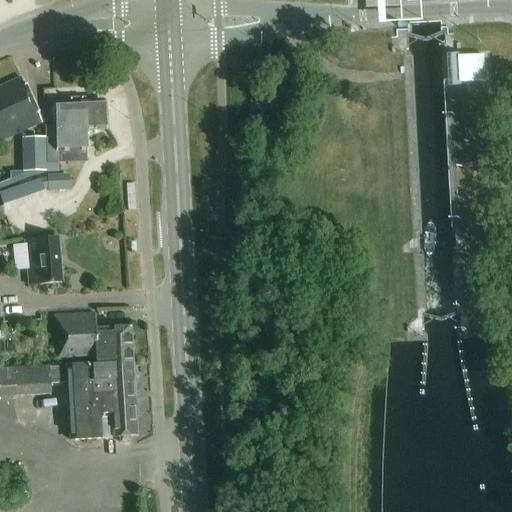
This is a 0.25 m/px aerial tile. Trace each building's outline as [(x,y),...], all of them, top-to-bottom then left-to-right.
[(451,57),(453,80),(461,80),(461,85),(481,84),(480,58),(460,59),(459,56),(451,57)] [(0,142),(42,124),(23,81),(0,91),(0,142)] [(60,142),(48,142),(49,166),(61,166),(60,153),(85,152),(85,131),(105,130),(104,104),(85,105),(85,102),(72,103),(72,107),(58,108),(60,142)] [(68,175),(48,176),(49,192),(69,191),(68,175)] [(25,251),(27,270),(28,286),(62,282),(58,248),(57,238),(24,241),(25,251)] [(91,366),(133,363),(131,328),(95,330),(94,313),(53,316),(56,364),(91,360),(91,366)] [(133,363),(91,366),(49,369),(49,367),(0,370),(0,396),(51,393),(50,386),(66,385),(70,441),(106,439),(106,437),(114,437),(114,439),(117,438),(118,443),(130,442),(130,438),(138,437),(133,363)]
